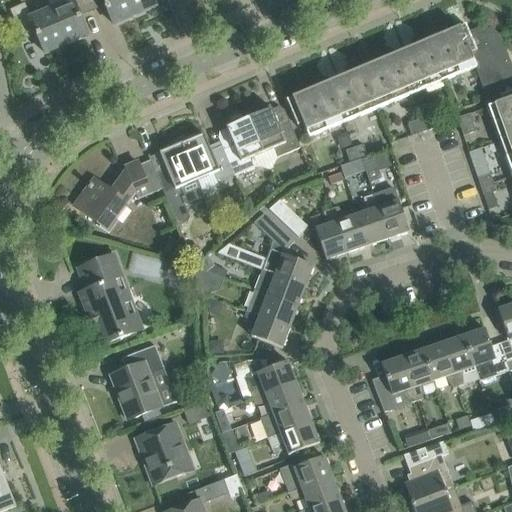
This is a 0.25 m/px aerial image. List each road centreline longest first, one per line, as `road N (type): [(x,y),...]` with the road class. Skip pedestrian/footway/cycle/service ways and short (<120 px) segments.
road 1 (unclassified): [(0,200),(29,148),(81,112),(349,0)]
road 2 (residential): [(460,252),(352,292),(329,327),(334,386),(383,511)]
road 3 (unclassified): [(88,511),(0,273)]
